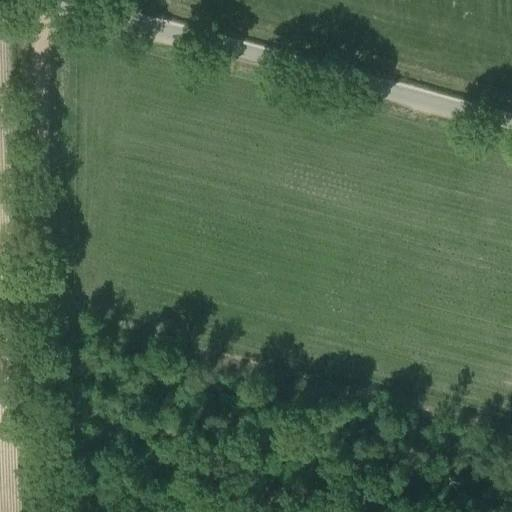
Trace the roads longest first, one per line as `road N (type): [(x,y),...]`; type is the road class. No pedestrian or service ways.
road 1 (track): [(33,0),(48,511)]
road 2 (unclassified): [(511,119),(72,0)]
